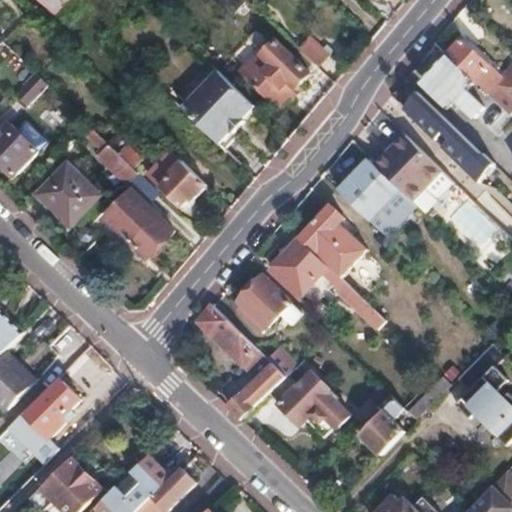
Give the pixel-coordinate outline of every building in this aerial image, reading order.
[(243,0),(218,0),(234,15),(246,2),(243,0)] [(466,40),(451,55),(478,81),(495,99),(511,114),(511,69),(504,77),(466,40)] [(254,60),(242,73),(279,109),(311,75),(277,43),(257,62),(254,60)] [(319,49),(309,59),(325,74),(334,63),(319,49)] [(451,55),(424,83),(455,113),(473,94),(469,90),(478,81),(451,55)] [(219,74),(183,111),(220,146),(230,136),(232,138),(245,125),(243,122),(256,109),(219,74)] [(37,75),(10,103),(22,114),(49,87),(37,75)] [(511,114),(495,99),(489,105),(507,121),(511,115),(511,114)] [(435,107),(414,128),(445,157),(453,149),(473,167),(485,155),(435,107)] [(12,125),(0,137),(0,165),(15,180),(41,154),(12,125)] [(89,126),(81,134),(103,155),(100,159),(128,186),(139,175),(89,126)] [(408,135),(379,165),(403,188),(414,199),(426,187),(443,169),(408,135)] [(172,152),(150,175),(183,207),(191,199),(193,201),(208,186),(172,152)] [(372,159),(342,191),(372,220),(403,188),(379,165),(372,159)] [(452,160),(443,169),(461,186),(470,176),(452,160)] [(69,165),(38,196),(71,228),(102,196),(69,165)] [(511,177),(501,168),(490,180),(506,195),(511,188),(511,177)] [(443,169),(426,187),(443,204),(461,186),(443,169)] [(403,188),(372,220),(389,236),(420,204),(418,202),(414,199),(403,188)] [(175,233),(134,192),(106,221),(147,261),(175,233)] [(332,205),(304,236),(326,258),(325,259),(341,275),(343,277),(368,249),(341,223),(346,217),(332,205)] [(286,255),(273,269),(301,296),(325,272),(334,281),(341,275),(325,259),(302,237),(293,246),(285,249),(286,255)] [(266,275),(242,301),(269,328),(294,301),(266,275)] [(344,278),(335,288),(360,311),(369,302),(344,278)] [(215,305),(201,322),(245,365),(261,380),(275,365),(269,358),(260,350),(215,305)] [(0,358),(5,353),(25,333),(0,309),(0,358)] [(496,343),(461,378),(473,391),(460,405),(474,419),(511,380),(498,366),(509,356),(496,343)] [(281,346),(269,358),(275,365),(288,378),(290,376),(301,365),(281,346)] [(0,358),(0,400),(10,410),(37,384),(5,353),(0,358)] [(254,386),(229,407),(242,420),(272,394),(288,378),(275,365),(261,380),(254,386)] [(288,378),(272,394),(282,404),(281,405),(302,427),(309,421),(326,439),(338,428),(339,429),(353,416),(337,401),(341,397),(316,372),(300,387),(290,376),(288,378)] [(412,414),(419,421),(435,405),(454,385),(447,378),(412,414)] [(64,383),(57,390),(53,385),(25,413),(53,440),(68,425),(64,421),(83,401),(64,383)] [(385,387),(376,395),(385,404),(393,395),(385,387)] [(511,392),(485,420),(511,446),(511,444),(511,392)] [(385,404),(359,430),(385,457),(407,433),(395,421),(403,413),(406,415),(410,411),(393,395),(385,404)] [(150,452),(94,507),(99,511),(139,511),(175,478),(150,452)] [(66,511),(80,511),(102,490),(72,459),(43,488),(66,511)] [(165,511),(194,484),(182,471),(175,478),(139,511),(165,511)] [(511,511),(511,476),(508,472),(469,511),(511,511)] [(378,511),(441,511),(424,496),(415,506),(407,498),(403,502),(395,494),(378,511)]
